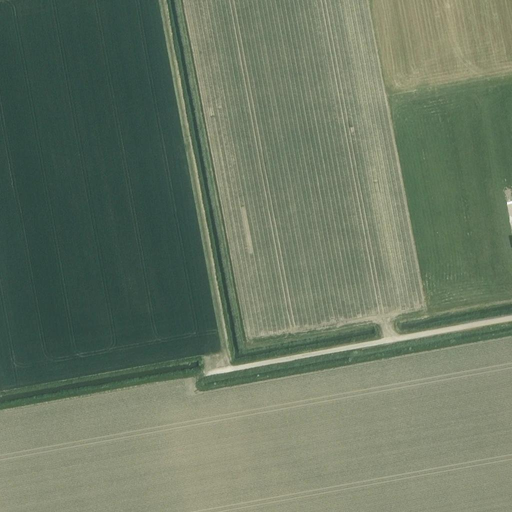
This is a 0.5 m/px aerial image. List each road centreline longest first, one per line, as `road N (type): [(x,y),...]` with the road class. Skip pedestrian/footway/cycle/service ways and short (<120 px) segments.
road 1 (track): [(162,0),(224,371)]
road 2 (unclassified): [(209,374),(511,319)]
